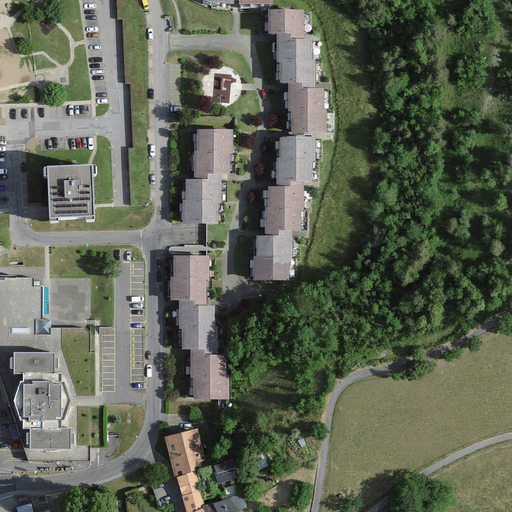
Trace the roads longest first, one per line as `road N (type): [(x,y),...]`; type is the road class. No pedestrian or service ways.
road 1 (residential): [(141,450),(155,407),(163,176),(161,42),(152,0)]
road 2 (unclassified): [(511,435),(440,464),(372,511)]
